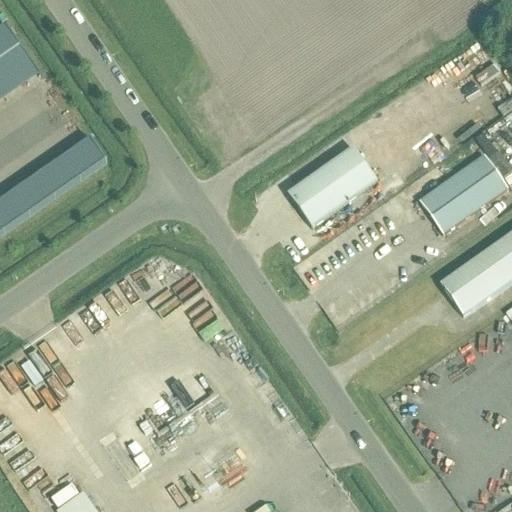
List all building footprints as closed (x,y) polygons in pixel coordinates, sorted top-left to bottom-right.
[(0,35),(0,109),(41,81),(6,31),(0,35)] [(387,146),(401,168),(413,160),(399,138),(387,146)] [(0,207),(0,241),(107,167),(91,144),(0,207)] [(378,187),(354,154),(289,201),(312,233),(378,187)] [(509,194),(485,161),(419,207),(443,241),(509,194)] [(511,239),(440,290),(463,321),(511,286),(511,239)] [(361,275),(377,262),(372,255),(356,267),(361,275)] [(167,303),(189,291),(175,267),(154,278),(167,303)] [(65,509),(67,511),(100,511),(90,494),(65,509)]
